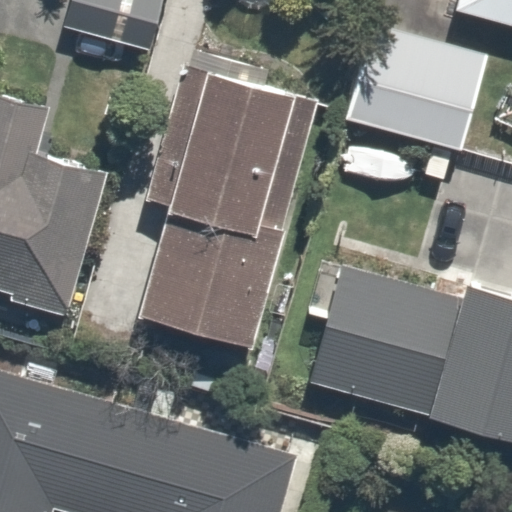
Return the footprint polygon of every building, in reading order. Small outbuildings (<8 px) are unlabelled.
[(152,0),(60,0),(56,22),(142,43),(152,0)] [(511,0),(447,0),(447,3),(511,19),(511,0)] [(485,39),(364,16),(347,107),(467,130),(485,39)] [(245,328),(308,70),(198,43),(134,301),(245,328)] [(0,275),(66,294),(106,151),(37,131),(50,85),(0,70),(0,275)] [(458,277),(334,244),(300,371),(511,428),(511,270),(463,257),(458,277)] [(265,511),(284,436),(0,363),(0,511),(38,511),(41,501),(82,511),(265,511)]
